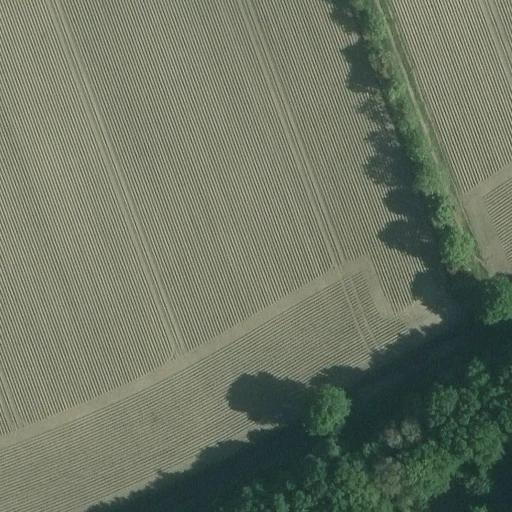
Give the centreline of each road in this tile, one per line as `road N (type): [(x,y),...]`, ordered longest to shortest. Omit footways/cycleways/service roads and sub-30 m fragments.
road 1 (track): [(369,0),(477,295),(474,323),(368,376),(347,398),(356,430)]
road 2 (unknown): [(184,511),(511,346)]
